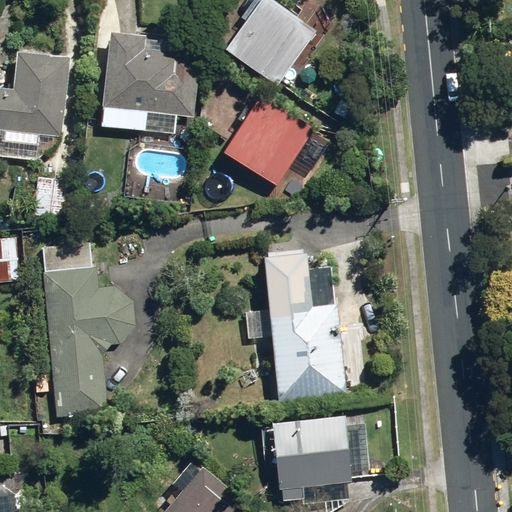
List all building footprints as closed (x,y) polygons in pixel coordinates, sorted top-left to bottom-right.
[(254,0),(228,40),(281,75),(319,18),(291,0),(254,0)] [(116,21),(105,116),(179,125),(181,106),(195,107),(203,47),(195,46),(147,39),(149,25),(116,21)] [(71,51),(23,45),(19,81),(0,78),(0,120),(8,122),(6,133),(43,137),(44,128),(62,130),(71,51)] [(226,147),(281,181),(318,121),(264,88),(226,147)] [(334,113),(346,117),(350,106),(338,102),(334,113)] [(35,196),(68,197),(70,178),(36,176),(35,196)] [(0,236),(0,282),(19,281),(15,235),(0,236)] [(41,272),(54,418),(106,413),(101,354),(110,344),(119,343),(134,324),(132,301),(114,286),(98,287),(96,267),(41,272)] [(264,293),(274,401),(346,394),(338,303),(312,305),(311,288),(264,293)] [(300,487),(301,503),(347,499),(345,483),(349,482),(343,415),(269,422),(275,489),(300,487)] [(160,511),(233,511),(242,502),(199,466),(195,471),(187,464),(170,484),(178,491),(160,511)]
